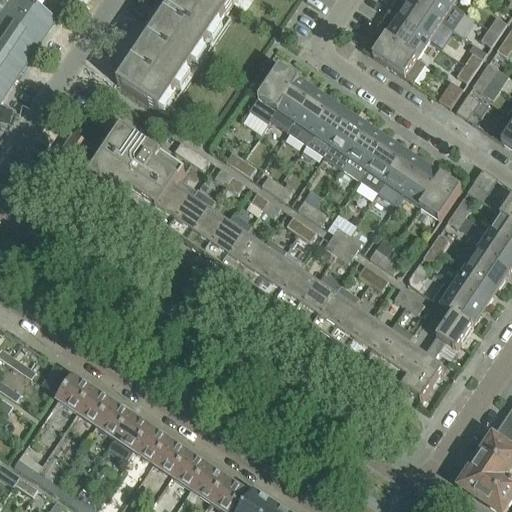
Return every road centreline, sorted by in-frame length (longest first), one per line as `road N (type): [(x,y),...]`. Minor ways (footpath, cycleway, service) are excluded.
road 1 (residential): [(416,493),(0,214)]
road 2 (residential): [(0,295),(322,511)]
road 3 (residential): [(511,181),(315,52),(350,0)]
road 4 (residential): [(0,176),(116,0)]
road 5 (residential): [(511,351),(416,493)]
